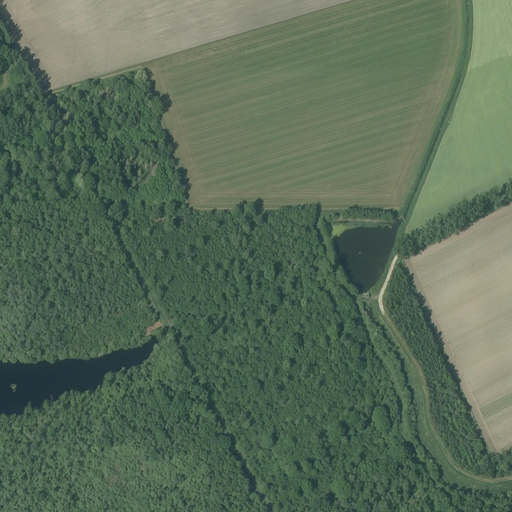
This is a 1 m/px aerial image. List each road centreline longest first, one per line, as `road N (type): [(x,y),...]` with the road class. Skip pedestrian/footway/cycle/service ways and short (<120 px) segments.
road 1 (track): [(376,296),(354,300),(344,289),(317,218),(401,210),(453,77),(461,0)]
road 2 (track): [(511,477),(484,478),(452,466),(429,428),(413,359),(379,305),(407,217)]
road 3 (track): [(511,190),(395,249)]
